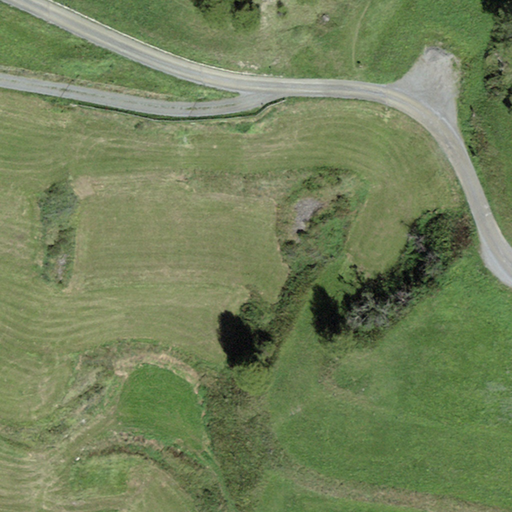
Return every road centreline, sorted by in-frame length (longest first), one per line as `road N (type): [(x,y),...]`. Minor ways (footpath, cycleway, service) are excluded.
road 1 (track): [(264,87),(349,89),(419,104),(447,127),(483,224),(511,267)]
road 2 (track): [(264,87),(237,104),(180,109),(0,78)]
road 3 (track): [(15,0),(167,66),(264,87)]
